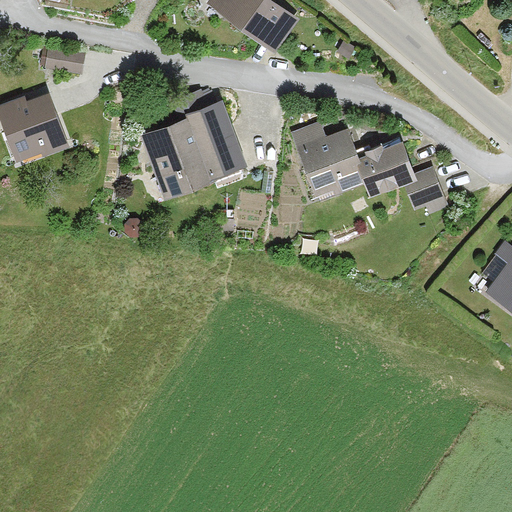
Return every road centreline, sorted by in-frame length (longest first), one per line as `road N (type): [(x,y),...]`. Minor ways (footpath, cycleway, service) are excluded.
road 1 (residential): [(511,166),(482,163),(373,97),(191,68),(129,42),(0,15)]
road 2 (unclassified): [(511,130),(360,0)]
